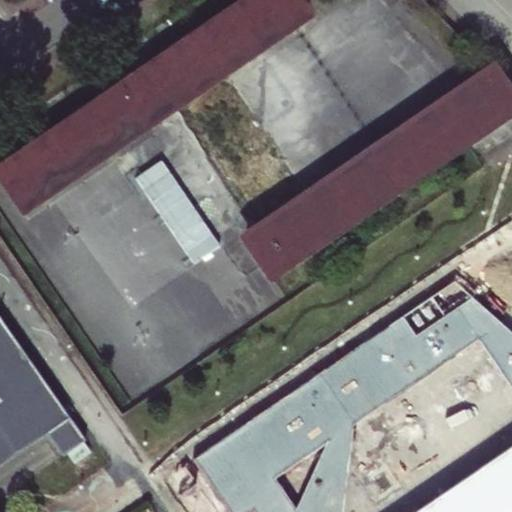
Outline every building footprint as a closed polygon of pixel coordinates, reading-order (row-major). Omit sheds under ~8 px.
[(306,197),(260,130),(222,75),(259,50),(309,16),(298,0),(252,0),(4,168),(29,205),(179,105),(262,227),(247,238),(273,275),(511,111),(511,99),(492,70),(306,197)] [(297,104),(259,50),(222,75),(260,130),(297,104)] [(440,511),(511,448),(511,258),(501,268),(494,259),(426,320),(434,330),(402,358),(437,397),(470,368),(488,388),(349,511),(440,511)] [(84,440),(0,317),(0,465),(46,433),(56,427),(71,449),(83,441),(84,440)] [(71,449),(56,427),(46,433),(62,456),(67,453),(73,462),(89,451),(83,441),(71,449)]
